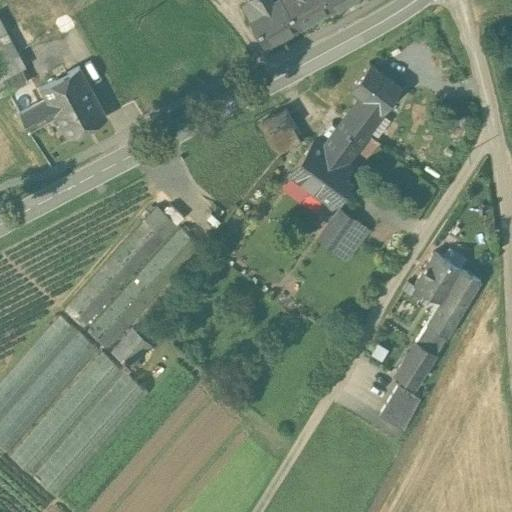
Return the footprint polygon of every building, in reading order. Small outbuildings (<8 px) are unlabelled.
[(260,10),(249,16),(266,46),(299,26),(283,0),(276,0),(273,2),(260,10)] [(271,0),(254,0),(260,10),(273,2),(271,0)] [(283,0),(299,26),(331,8),(326,0),(283,0)] [(5,27),(0,29),(0,75),(9,91),(28,80),(21,67),(26,65),(5,27)] [(401,85),(369,62),(350,88),(361,96),(346,116),(367,131),(401,85)] [(79,65),(40,86),(46,97),(19,112),(29,129),(56,114),(67,136),(106,115),(79,65)] [(0,75),(0,95),(9,91),(0,75)] [(286,106),(262,120),(271,135),(291,123),(295,121),(286,106)] [(346,116),(322,147),(343,162),(367,131),(346,116)] [(291,123),(271,135),(280,150),(300,139),(291,123)] [(313,140),(289,173),(331,204),(347,183),(341,178),(349,167),(343,162),(322,147),(313,140)] [(223,212),(200,190),(184,206),(208,228),(223,212)] [(157,204),(64,308),(84,326),(177,222),(157,204)] [(340,208),(320,236),(332,244),(352,217),(340,208)] [(180,225),(87,329),(107,347),(200,243),(180,225)] [(480,278),(434,250),(414,282),(441,299),(426,321),(446,333),(480,278)] [(60,312),(0,380),(0,445),(6,451),(98,345),(60,312)] [(446,333),(426,321),(415,339),(435,351),(446,333)] [(133,326),(111,350),(131,368),(152,344),(133,326)] [(435,351),(415,339),(391,377),(412,390),(435,351)] [(148,390),(102,349),(10,454),(56,495),(148,390)] [(416,402),(385,387),(371,417),(401,431),(416,402)]
